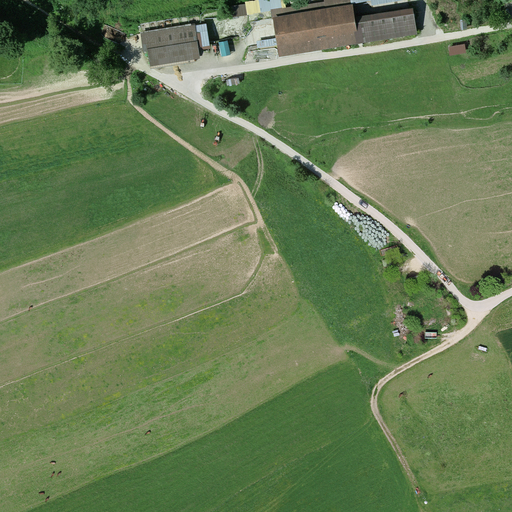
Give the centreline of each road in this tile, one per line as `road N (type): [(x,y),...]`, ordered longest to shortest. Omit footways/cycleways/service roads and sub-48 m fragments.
road 1 (track): [(475,310),(383,217),(185,87),(209,72),(511,26)]
road 2 (track): [(475,310),(467,330),(384,379),(374,394),(422,511)]
road 3 (track): [(22,0),(185,87)]
